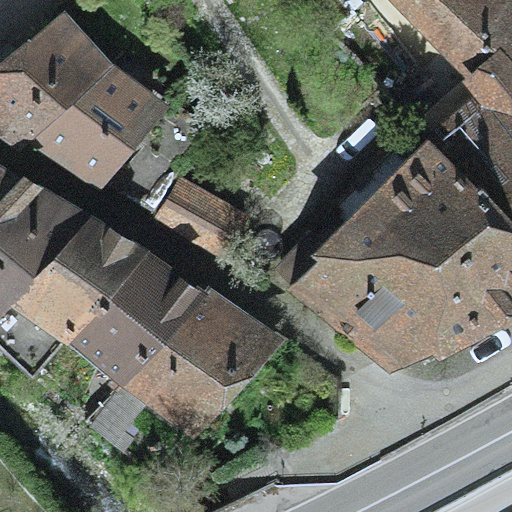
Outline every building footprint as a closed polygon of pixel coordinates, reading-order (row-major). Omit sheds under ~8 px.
[(485,73),(502,61),(440,0),(401,0),(473,67),(476,64),(485,73)] [(511,6),(510,4),(511,2),(509,0),(440,0),(502,61),(511,70),(511,6)] [(10,65),(0,53),(0,128),(22,144),(33,134),(106,69),(65,19),(10,65)] [(511,70),(502,61),(485,73),(472,82),(511,135),(511,70)] [(106,69),(33,134),(100,180),(161,107),(106,69)] [(487,198),(511,224),(511,139),(480,101),(435,143),(487,198)] [(161,107),(100,180),(156,213),(177,178),(204,135),(161,107)] [(278,271),(346,328),(487,198),(435,143),(416,123),(385,154),(382,150),(294,243),(300,249),(278,271)] [(0,168),(0,200),(20,181),(0,168)] [(156,213),(152,220),(220,257),(243,217),(177,178),(156,213)] [(20,181),(0,200),(0,307),(90,221),(20,181)] [(511,302),(511,224),(487,198),(346,328),(381,358),(399,362),(483,320),(511,302)] [(90,221),(0,307),(0,338),(35,373),(41,365),(140,252),(90,221)] [(140,252),(41,365),(93,413),(129,376),(202,293),(140,252)] [(202,293),(129,376),(193,427),(276,336),(281,329),(277,327),(268,337),(202,293)]
